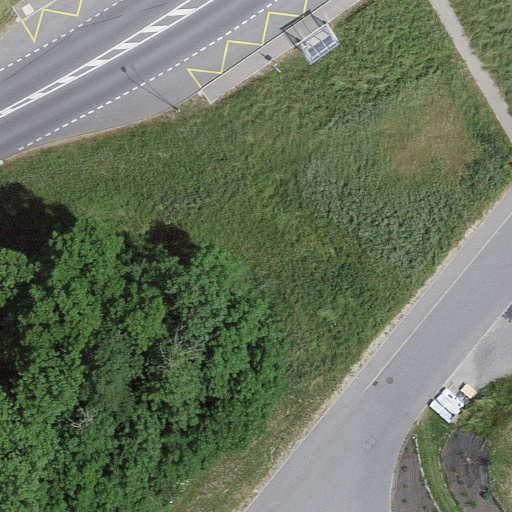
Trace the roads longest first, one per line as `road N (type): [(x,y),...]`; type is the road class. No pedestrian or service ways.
road 1 (residential): [(511,242),(322,458)]
road 2 (secondary): [(196,0),(0,115)]
